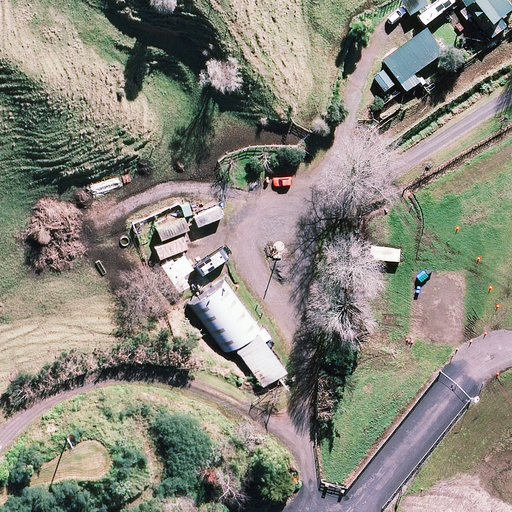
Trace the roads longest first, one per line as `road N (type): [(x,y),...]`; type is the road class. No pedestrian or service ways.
road 1 (track): [(303,444),(311,197),(511,93)]
road 2 (track): [(321,511),(303,444),(226,382),(80,372),(0,432)]
road 3 (track): [(371,511),(376,463),(511,383)]
